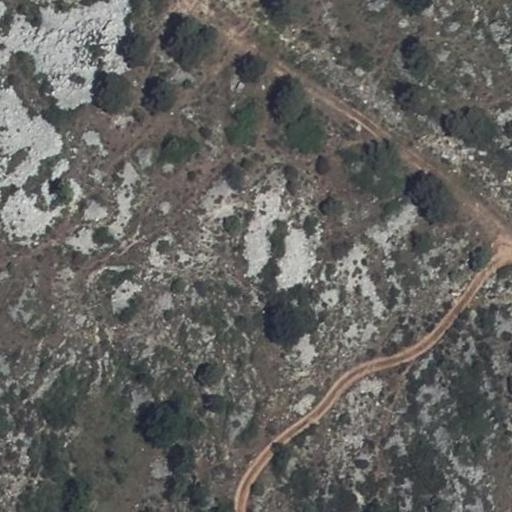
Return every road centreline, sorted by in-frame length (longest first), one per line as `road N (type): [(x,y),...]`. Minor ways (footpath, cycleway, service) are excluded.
road 1 (track): [(236,511),(236,495),(281,440),(316,419),(355,376),(407,364),(511,256)]
road 2 (track): [(511,220),(206,0)]
